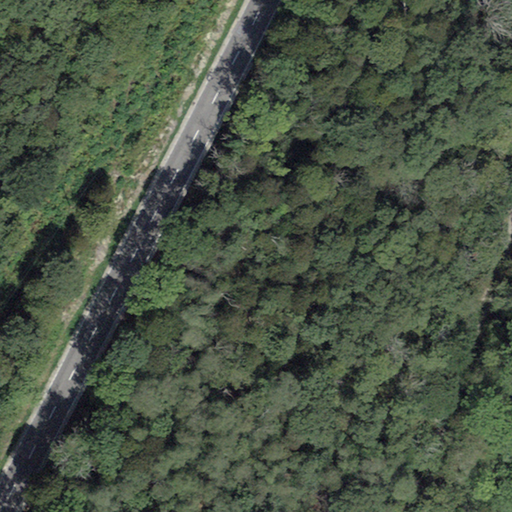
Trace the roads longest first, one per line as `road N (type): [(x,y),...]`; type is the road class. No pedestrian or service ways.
road 1 (tertiary): [(0,511),(263,0)]
road 2 (track): [(511,249),(465,424),(422,511)]
